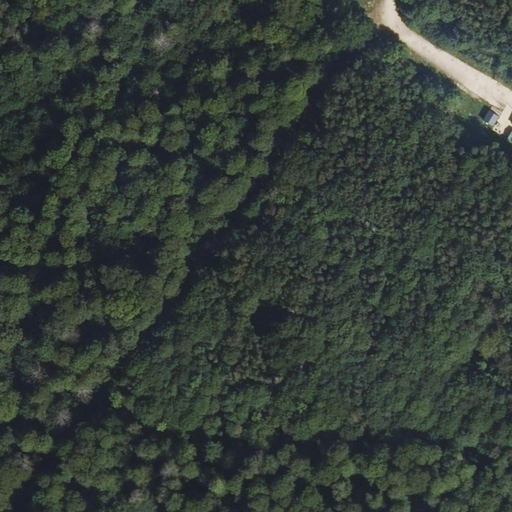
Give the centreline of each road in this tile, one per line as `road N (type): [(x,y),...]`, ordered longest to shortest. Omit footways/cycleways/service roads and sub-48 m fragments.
road 1 (track): [(389,0),(11,511)]
road 2 (track): [(379,13),(427,51),(511,97)]
